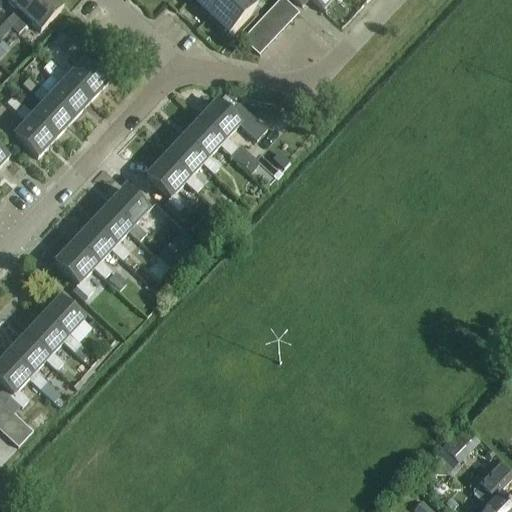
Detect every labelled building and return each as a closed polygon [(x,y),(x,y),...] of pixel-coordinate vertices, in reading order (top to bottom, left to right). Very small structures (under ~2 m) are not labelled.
[(9,0),(5,5),(15,14),(3,26),(11,32),(40,0),(9,0)] [(49,0),(40,0),(11,32),(17,38),(28,27),(39,36),(62,11),(49,0)] [(184,0),(198,13),(210,0),(184,0)] [(249,0),(210,0),(198,13),(228,41),(259,9),(249,0)] [(289,0),(301,11),(309,3),(322,16),(338,0),(289,0)] [(284,1),(276,10),(291,25),(299,16),(284,1)] [(276,10),(268,18),(283,33),(291,25),(276,10)] [(268,18),(260,27),(275,42),(283,33),(268,18)] [(260,27),(252,35),(267,50),(275,42),(260,27)] [(252,35),(244,44),(259,58),(267,50),(252,35)] [(61,37),(52,46),(63,57),(72,47),(61,37)] [(1,46),(0,46),(0,61),(8,53),(1,46)] [(77,71),(67,82),(65,84),(89,106),(106,88),(83,67),(85,65),(73,54),(66,62),(77,71)] [(56,72),(39,91),(50,100),(48,102),(72,125),(89,106),(65,84),(67,82),(56,72)] [(42,108),(33,119),(31,121),(55,143),(72,125),(48,102),(50,100),(39,91),(32,98),(42,108)] [(215,107),(197,126),(221,148),(219,151),(229,160),(236,153),(226,143),(238,130),(243,135),(255,146),(265,135),(237,108),(228,119),(215,107)] [(31,121),(33,119),(22,109),(15,117),(26,127),(12,141),(36,163),(55,143),(31,121)] [(197,126),(180,144),(204,166),(202,169),(212,179),(219,171),(209,161),(219,151),(221,148),(197,126)] [(204,166),(180,144),(163,163),(186,185),(184,188),(195,197),(202,190),(191,180),(202,169),(204,166)] [(163,163),(145,182),(168,203),(166,205),(177,216),(185,208),(174,198),(184,188),(186,185),(163,163)] [(147,216),(123,193),(106,212),(130,234),(127,237),(138,246),(145,239),(135,229),(147,216)] [(130,234),(106,212),(89,230),(112,253),(110,255),(120,265),(128,257),(117,248),(127,237),(130,234)] [(89,230),(71,249),(95,271),(93,274),(103,283),(110,276),(100,266),(110,255),(112,253),(89,230)] [(71,249),(53,268),(76,289),(75,291),(86,302),(93,294),(83,285),(93,274),(95,271),(71,249)] [(114,278),(106,286),(114,293),(121,285),(114,278)] [(58,304),(40,324),(63,346),(62,347),(72,357),(80,350),(69,340),(82,326),(58,304)] [(63,346),(40,324),(23,342),(46,364),(45,366),(55,375),(62,368),(52,358),(62,347),(63,346)] [(23,342),(5,360),(29,382),(27,384),(38,394),(45,386),(34,377),(45,366),(46,364),(23,342)] [(80,350),(72,357),(82,367),(90,359),(80,350)] [(5,360),(0,365),(0,404),(2,407),(9,414),(13,417),(19,411),(21,412),(28,405),(17,395),(27,384),(29,382),(5,360)] [(45,386),(38,394),(48,403),(55,396),(45,386)] [(2,407),(0,408),(0,423),(9,414),(2,407)] [(41,413),(29,425),(37,433),(49,421),(41,413)] [(17,421),(13,417),(9,414),(0,423),(0,434),(2,437),(17,421)] [(24,428),(17,421),(2,437),(9,444),(24,428)] [(32,435),(24,428),(9,444),(17,451),(32,435)] [(426,469),(434,478),(452,460),(460,468),(481,448),(465,431),(426,469)] [(483,508),(478,511),(511,511),(511,508),(502,499),(501,500),(499,498),(511,484),(511,481),(498,468),(478,489),(473,495),(473,498),(483,508)]
